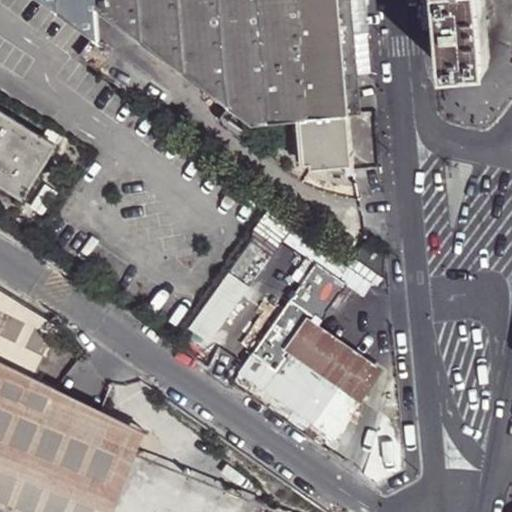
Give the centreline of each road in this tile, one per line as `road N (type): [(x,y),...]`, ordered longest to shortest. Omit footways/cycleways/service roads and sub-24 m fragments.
road 1 (residential): [(0,257),(368,511)]
road 2 (tertiary): [(414,111),(405,167),(420,305)]
road 3 (residential): [(496,423),(495,315),(478,299),(420,305)]
road 4 (tertiary): [(425,351),(439,511)]
road 5 (residential): [(425,351),(457,450),(486,466)]
